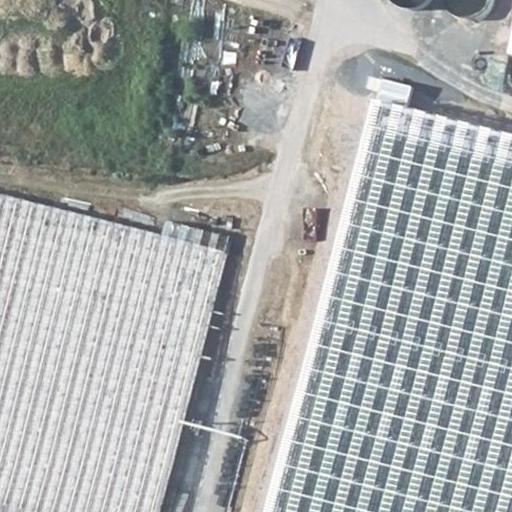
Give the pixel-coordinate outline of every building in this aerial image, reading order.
[(401,0),(409,11),(425,0),(401,0)] [(454,0),(476,16),(488,0),(454,0)] [(511,121),(334,75),(255,390),(511,454),(511,121)] [(159,511),(222,246),(0,190),(0,511),(159,511)] [(511,511),(511,480),(249,413),(224,511),(511,511)]
